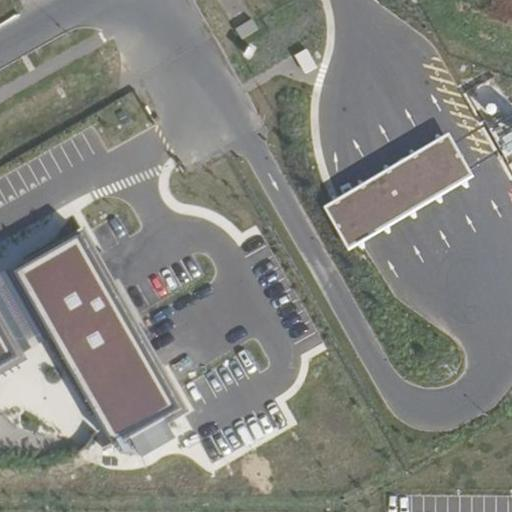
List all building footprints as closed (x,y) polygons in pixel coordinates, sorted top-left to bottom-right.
[(231,74),(221,81),(236,106),(246,100),(231,74)] [(229,132),(252,118),(245,107),(222,122),(229,132)] [(244,157),(256,179),(282,165),(270,143),(244,157)] [(14,265),(97,443),(163,413),(80,235),(14,265)] [(0,343),(0,366),(9,362),(0,343)]
